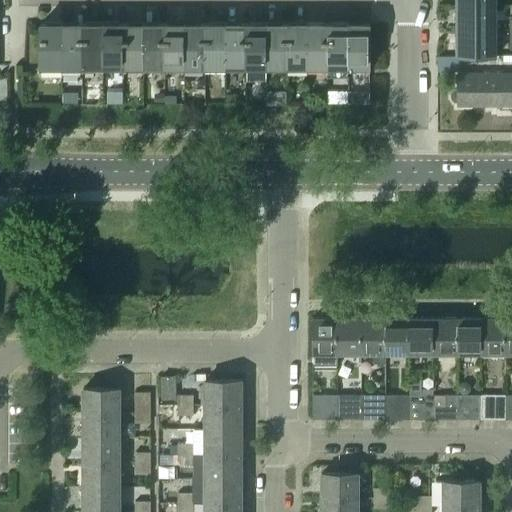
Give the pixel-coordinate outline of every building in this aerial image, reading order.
[(494,30),(494,5),(457,5),(457,30),(494,30)] [(61,77),(61,23),(40,23),(40,77),(61,77)] [(81,67),(81,23),(61,23),(61,77),(62,77),(62,67),(81,67)] [(102,67),(102,23),(81,23),(81,67),(81,71),(102,71),(102,67)] [(122,67),(122,23),(102,23),(102,67),(122,67)] [(143,67),(143,23),(122,23),(122,67),(143,67)] [(163,67),(163,23),(143,23),(143,67),(163,67)] [(184,67),(184,23),(163,23),(163,67),(184,67)] [(204,67),(204,23),(184,23),(184,67),(204,67)] [(225,67),(225,23),(204,23),(204,67),(225,67)] [(245,67),(245,23),(225,23),(225,67),(245,67)] [(265,67),(266,23),(245,23),(245,67),(265,67)] [(286,67),(286,23),(266,23),(265,67),(286,67)] [(306,67),(306,23),(286,23),(286,67),(306,67)] [(327,67),(327,23),(306,23),(306,67),(327,67)] [(347,67),(347,23),(327,23),(327,67),(347,67)] [(369,67),(369,23),(347,23),(347,67),(369,67)] [(494,55),(494,30),(457,30),(458,55),(494,55)] [(511,74),(457,74),(457,89),(453,90),(451,91),(450,93),(450,95),(450,98),(451,100),(453,101),(455,102),(457,102),(457,105),(511,104),(511,74)] [(337,353),(337,317),(312,317),(312,353),(337,353)] [(361,353),(361,317),(337,317),(337,353),(361,353)] [(385,364),(385,353),(385,317),(361,317),(361,353),(373,353),(373,364),(385,364)] [(409,353),(409,317),(385,317),(385,353),(409,353)] [(433,353),(433,317),(409,317),(409,353),(433,353)] [(457,353),(457,317),(433,317),(433,353),(457,353)] [(481,353),(481,317),(457,317),(457,353),(481,353)] [(505,353),(505,317),(481,317),(481,353),(505,353)] [(241,405),(241,380),(205,380),(205,405),(241,405)] [(119,413),(119,388),(83,388),(83,413),(119,413)] [(150,412),(150,392),(134,392),(134,412),(150,412)] [(336,419),(337,406),(325,406),(325,394),(312,394),(312,419),(336,419)] [(361,419),(361,394),(337,394),(337,406),(336,419),(361,419)] [(385,419),(385,406),(373,406),(373,394),(361,394),(361,419),(385,419)] [(481,419),(481,406),(469,406),(469,394),(456,395),(456,406),(456,419),(481,419)] [(505,419),(505,406),(494,406),(493,394),(481,395),(481,406),(481,419),(505,419)] [(193,405),(193,395),(178,395),(178,405),(193,405)] [(409,419),(409,407),(397,406),(397,395),(385,395),(385,406),(385,419),(409,419)] [(433,419),(433,406),(421,406),(421,395),(409,395),(409,407),(409,419),(433,419)] [(445,406),(445,395),(433,395),(433,406),(433,419),(456,419),(456,406),(445,406)] [(192,415),(193,405),(178,405),(178,415),(192,415)] [(241,429),(241,405),(205,405),(205,429),(241,429)] [(150,422),(150,412),(134,412),(134,422),(150,422)] [(119,438),(119,413),(83,413),(83,438),(119,438)] [(241,453),(241,429),(205,429),(204,453),(241,453)] [(119,462),(119,438),(83,438),(83,462),(119,462)] [(192,453),(192,444),(178,444),(178,453),(192,453)] [(150,462),(150,452),(134,452),(134,462),(150,462)] [(192,464),(192,453),(178,453),(178,464),(192,464)] [(241,478),(241,453),(204,453),(204,478),(241,478)] [(119,487),(119,462),(83,462),(83,487),(119,487)] [(150,473),(150,462),(134,462),(134,473),(150,473)] [(357,498),(357,473),(321,473),(321,497),(357,498)] [(241,502),(241,478),(204,478),(204,502),(241,502)] [(479,506),(479,481),(443,481),(443,506),(479,506)] [(119,510),(119,487),(83,487),(83,510),(119,510)] [(388,498),(388,487),(373,488),(373,498),(388,498)] [(193,502),(193,493),(178,493),(178,502),(193,502)] [(431,506),(430,496),(416,496),(416,506),(431,506)] [(357,511),(357,498),(321,497),(321,511),(357,511)] [(388,508),(388,498),(373,498),(374,508),(388,508)] [(150,511),(150,502),(134,501),(134,511),(150,511)] [(192,511),(193,503),(193,502),(178,502),(177,511),(192,511)] [(240,511),(241,502),(204,502),(204,511),(240,511)]
